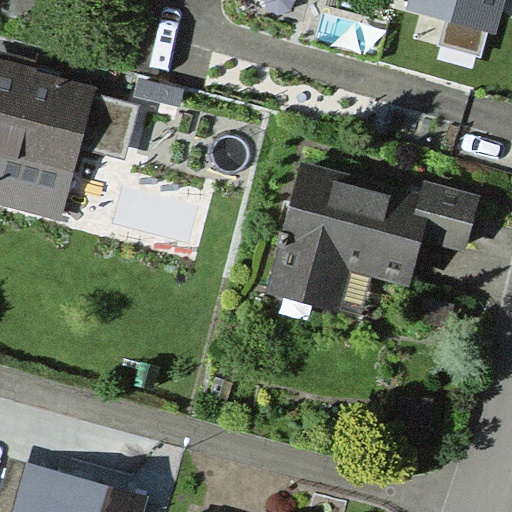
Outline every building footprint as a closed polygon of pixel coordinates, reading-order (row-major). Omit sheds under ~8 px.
[(507,0),(407,0),(405,10),(497,36),(507,0)] [(99,91),(0,67),(0,169),(75,188),(99,91)] [(428,205),(296,170),(258,311),(390,346),(428,205)] [(203,229),(134,215),(128,245),(137,247),(132,271),(192,283),(203,229)] [(145,511),(146,511),(22,475),(11,511),(145,511)]
